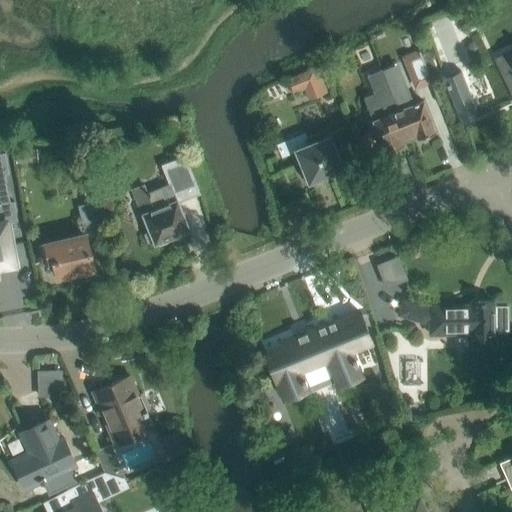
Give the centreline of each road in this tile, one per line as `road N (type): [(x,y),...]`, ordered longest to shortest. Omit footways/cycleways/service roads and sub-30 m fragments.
road 1 (residential): [(271,266),(484,180)]
road 2 (residential): [(0,343),(81,335),(189,298)]
